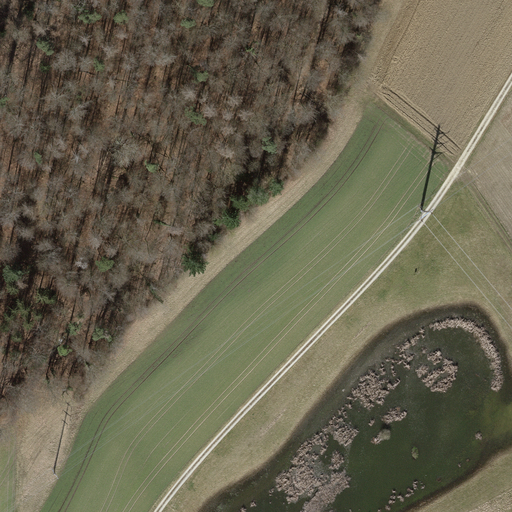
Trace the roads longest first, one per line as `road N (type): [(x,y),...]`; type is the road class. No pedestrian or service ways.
road 1 (track): [(511,81),(414,231),(156,511)]
road 2 (track): [(323,0),(310,60),(281,112),(41,370),(0,437)]
road 3 (track): [(91,0),(0,91)]
